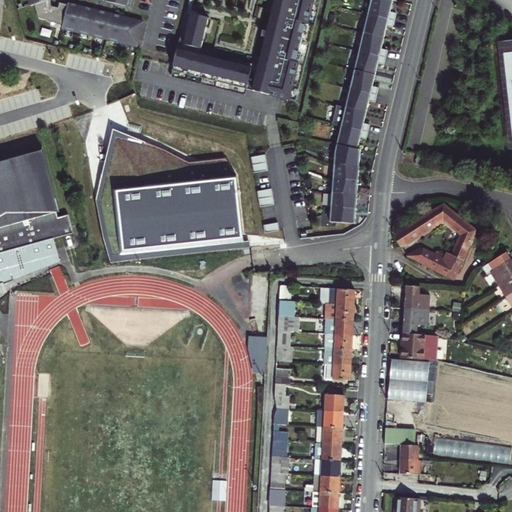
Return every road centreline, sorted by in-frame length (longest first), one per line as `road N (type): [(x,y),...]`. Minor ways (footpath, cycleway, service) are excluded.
road 1 (residential): [(382,193),(367,511)]
road 2 (residential): [(425,0),(382,193)]
road 3 (residential): [(382,193),(445,187),(511,204)]
